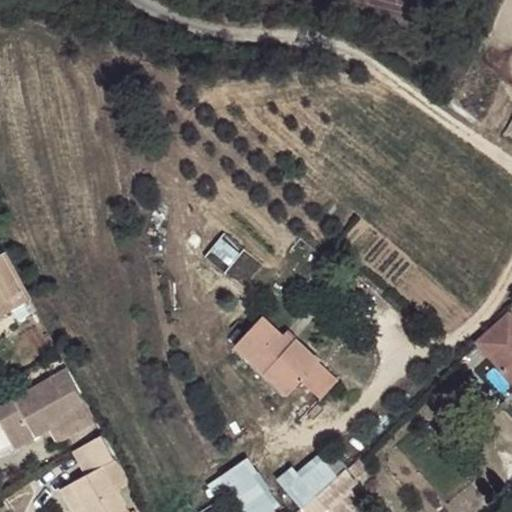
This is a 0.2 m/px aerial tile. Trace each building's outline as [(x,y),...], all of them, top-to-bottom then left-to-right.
[(0,254),(0,304),(6,302),(10,310),(31,299),(6,252),(0,254)] [(0,315),(10,310),(6,302),(0,304),(0,315)] [(477,343),(511,382),(511,314),(509,312),(477,343)] [(234,346),(287,395),(302,379),(318,362),(319,361),(295,339),(291,343),(262,316),(234,346)] [(291,343),(295,339),(286,331),(282,335),(291,343)] [(321,398),(337,380),(318,362),(302,379),(321,398)] [(0,406),(0,423),(14,449),(49,429),(57,443),(96,421),(68,368),(0,406)] [(73,451),(86,475),(69,484),(84,511),(127,511),(114,488),(126,482),(101,435),(73,451)] [(304,482),(316,495),(344,470),(332,457),(304,482)] [(222,476),(248,511),(265,511),(273,508),(277,505),(246,460),(222,476)] [(346,471),(355,480),(366,469),(358,460),(346,471)] [(316,495),(331,511),(350,511),(352,511),(348,507),(358,498),(350,489),(356,483),(344,470),(316,495)] [(61,489),(73,511),(84,511),(69,484),(61,489)]
